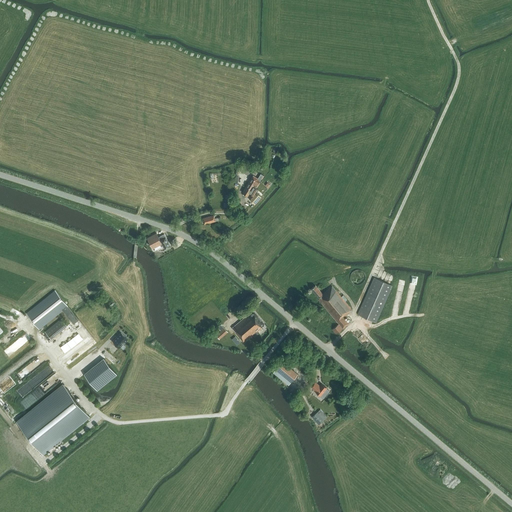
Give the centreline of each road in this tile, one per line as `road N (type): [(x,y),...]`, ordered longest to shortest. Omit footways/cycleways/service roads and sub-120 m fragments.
road 1 (tertiary): [(295,322),(196,242),(0,174)]
road 2 (unclassified): [(295,322),(221,416),(116,422),(68,378)]
road 3 (tertiary): [(511,504),(295,322)]
